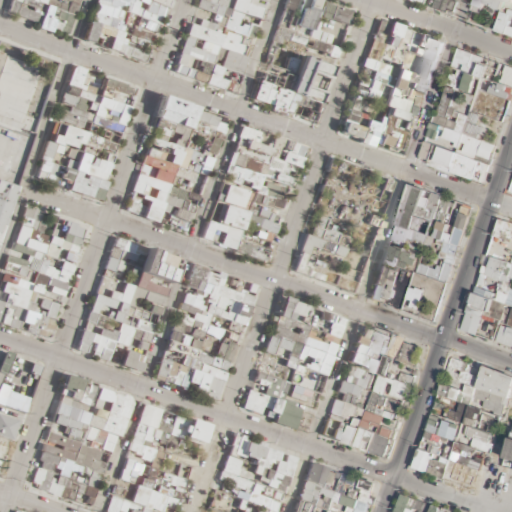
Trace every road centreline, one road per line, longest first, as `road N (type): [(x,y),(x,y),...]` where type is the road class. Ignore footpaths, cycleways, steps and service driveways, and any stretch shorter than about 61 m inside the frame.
road 1 (residential): [(184,0),(3,511)]
road 2 (residential): [(373,0),(193,511)]
road 3 (residential): [(99,511),(277,0)]
road 4 (residential): [(286,511),(464,0)]
road 5 (residential): [(511,138),(380,511)]
